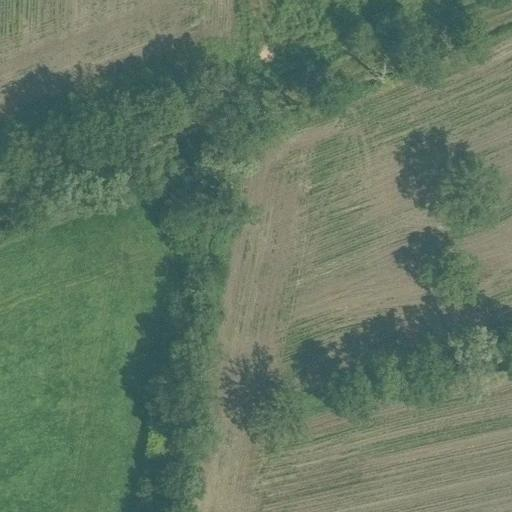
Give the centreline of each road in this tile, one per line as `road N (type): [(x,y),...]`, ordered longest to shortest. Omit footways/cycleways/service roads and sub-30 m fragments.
road 1 (track): [(511,2),(175,132)]
road 2 (track): [(175,132),(0,201)]
